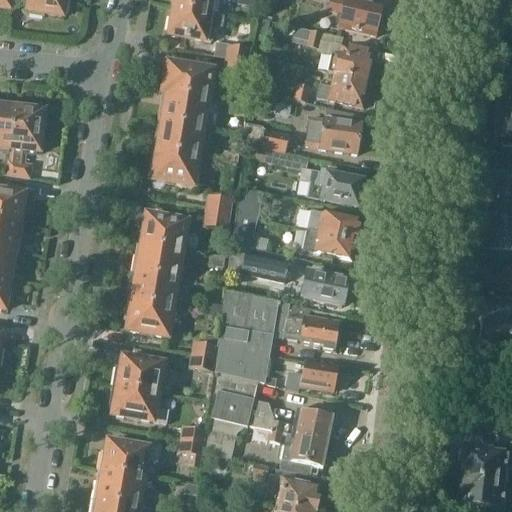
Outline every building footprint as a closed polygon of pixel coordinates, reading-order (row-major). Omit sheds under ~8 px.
[(0,0),(0,9),(11,10),(12,0),(28,0),(27,13),(30,13),(29,15),(43,17),(44,16),(63,19),(63,15),(65,15),(67,2),(66,2),(65,0),(0,0)] [(172,0),(171,9),(173,9),(173,10),(209,16),(218,18),(221,0),(172,0)] [(330,0),(329,0),(326,14),(341,17),(337,31),(376,40),(376,36),(380,35),(382,27),(379,23),(382,10),(344,1),(344,3),(330,0)] [(511,0),(504,0),(502,41),(511,41),(511,0)] [(169,19),(167,33),(169,33),(168,37),(204,44),(204,43),(211,45),(214,29),(222,30),(224,19),(218,18),(209,16),(173,10),(171,20),(169,19)] [(257,21),(253,41),(263,44),(268,24),(257,21)] [(296,30),(293,44),(309,48),(309,49),(317,51),(316,55),(330,58),(327,73),(367,83),(371,67),(373,67),(375,56),(340,48),(342,41),(296,30)] [(228,49),(226,62),(248,65),(250,52),(228,49)] [(226,62),(224,74),(246,78),(248,65),(226,62)] [(161,76),(158,93),(169,95),(208,102),(213,73),(167,65),(165,77),(161,76)] [(319,87),(316,100),(363,111),(366,99),(363,99),(367,83),(327,73),(326,76),(333,77),(330,89),(319,87)] [(247,82),(244,93),(261,97),(264,85),(247,82)] [(297,87),(294,100),(304,103),(308,89),(297,87)] [(158,93),(158,95),(166,96),(164,106),(161,106),(158,123),(203,130),(208,102),(169,95),(158,93)] [(491,110),(491,124),(511,125),(511,97),(495,97),(494,111),(491,110)] [(0,150),(9,152),(14,110),(15,110),(15,107),(0,105),(0,150)] [(231,106),(229,116),(244,118),(245,109),(243,108),(231,106)] [(14,110),(9,152),(11,152),(10,164),(24,167),(26,153),(39,155),(40,152),(42,152),(44,138),(41,137),(44,110),(25,108),(25,111),(15,110),(14,110)] [(308,121),(304,148),(319,150),(319,151),(357,157),(362,127),(323,121),(323,123),(308,121)] [(153,151),(153,153),(157,153),(198,160),(203,130),(158,123),(155,142),(158,142),(157,152),(153,151)] [(511,125),(491,124),(490,138),(493,138),(492,152),(507,153),(511,153),(511,125)] [(245,127),(245,149),(247,149),(261,152),(283,157),(287,139),(264,134),(265,131),(263,131),(245,127)] [(247,149),(245,161),(301,174),(303,174),(304,173),(306,162),(283,157),(261,152),(247,149)] [(153,153),(150,170),(153,171),(151,183),(153,183),(153,184),(153,185),(153,186),(153,187),(153,188),(154,189),(154,190),(155,191),(156,192),(157,192),(158,193),(159,193),(160,193),(161,193),(162,193),(163,193),(163,192),(164,192),(165,191),(166,190),(167,189),(167,188),(167,187),(168,187),(168,185),(193,189),(198,160),(157,153),(153,153)] [(225,155),(223,165),(238,167),(240,157),(225,155)] [(8,164),(6,177),(29,181),(31,168),(24,167),(10,164),(8,164)] [(511,171),(485,169),(483,197),(511,199),(511,171)] [(301,174),(299,183),(311,185),(308,200),(357,209),(357,207),(360,207),(362,195),(360,195),(362,184),(346,181),(347,180),(338,178),(338,179),(313,175),(304,173),(303,174),(301,174)] [(0,223),(20,227),(23,227),(26,210),(28,210),(30,210),(32,209),(34,206),(34,204),(34,201),(32,199),(30,198),(0,192),(0,223)] [(240,193),(236,217),(257,222),(262,197),(240,193)] [(482,210),(481,225),(511,226),(511,199),(483,197),(483,198),(486,198),(485,210),(482,210)] [(207,210),(206,213),(230,217),(230,214),(232,202),(209,198),(207,210)] [(206,216),(204,229),(227,233),(230,220),(230,217),(206,213),(206,216)] [(310,214),(306,233),(356,244),(357,239),(360,234),(359,228),(360,224),(310,214)] [(135,220),(135,223),(135,226),(137,228),(140,229),(141,230),(138,245),(183,253),(188,224),(143,217),(140,217),(137,218),(135,220)] [(234,235),(232,247),(249,251),(253,252),(256,240),(253,239),(257,222),(236,217),(232,235),(234,235)] [(0,223),(0,252),(18,255),(22,237),(18,237),(20,227),(0,223)] [(511,226),(481,225),(480,238),(483,238),(482,252),(511,254),(511,226)] [(304,244),(302,253),(313,255),(352,263),(352,261),(355,260),(356,255),(354,252),(356,244),(306,233),(304,244)] [(136,257),(133,274),(178,282),(183,253),(138,245),(138,247),(141,247),(140,257),(136,257)] [(231,256),(227,274),(283,286),(288,267),(248,259),(249,251),(232,247),(231,256)] [(0,252),(0,282),(9,284),(9,282),(10,283),(12,273),(15,273),(18,255),(0,252)] [(210,260),(209,268),(225,271),(226,262),(210,260)] [(482,292),(482,297),(511,299),(511,270),(497,269),(497,275),(484,274),(483,280),(482,283),(482,289),(483,292),(482,292)] [(133,274),(130,292),(134,293),(132,303),(174,310),(178,282),(133,274)] [(307,274),(302,301),(307,302),(341,309),(341,307),(343,307),(346,305),(348,299),(345,295),(344,294),(347,283),(313,276),(307,274)] [(0,311),(5,312),(7,301),(11,302),(14,283),(10,283),(9,282),(9,284),(0,282),(0,311)] [(215,375),(257,386),(263,388),(265,380),(272,339),(283,341),(288,308),(224,295),(223,310),(221,320),(219,341),(216,361),(215,375)] [(129,303),(125,321),(129,322),(127,333),(169,340),(174,310),(132,303),(129,303)] [(210,308),(208,317),(221,320),(223,310),(210,308)] [(288,308),(283,341),(300,343),(300,345),(322,350),(322,352),(332,354),(335,340),(338,338),(339,331),(337,328),(337,325),(305,320),(306,312),(288,308)] [(509,366),(510,355),(511,328),(511,319),(485,317),(484,322),(480,322),(479,354),(497,355),(496,365),(509,366)] [(195,345),(193,357),(216,361),(219,341),(207,339),(206,347),(195,345)] [(193,357),(191,371),(215,375),(216,361),(193,357)] [(117,370),(114,388),(158,395),(163,366),(123,359),(121,370),(117,370)] [(289,376),(287,386),(309,390),(334,394),(335,387),(338,384),(339,381),(337,377),(338,370),(304,364),(302,378),(289,376)] [(204,446),(202,456),(230,462),(233,451),(236,437),(244,430),(246,431),(247,430),(269,433),(272,424),(273,422),(267,407),(252,404),(257,386),(215,375),(206,433),(204,446)] [(265,380),(263,388),(274,390),(275,382),(265,380)] [(114,388),(111,405),(114,406),(112,418),(153,425),(164,427),(164,426),(166,413),(155,411),(158,395),(114,388)] [(293,424),(290,437),(328,445),(330,433),(334,432),(335,426),(332,422),(333,419),(301,412),(298,425),(293,424)] [(269,433),(267,444),(279,447),(284,427),(272,424),(269,433)] [(183,429),(181,442),(204,446),(206,433),(183,429)] [(284,446),(282,461),(291,463),(291,464),(313,469),(322,471),(323,468),(326,467),(328,460),(325,457),(328,445),(290,437),(287,436),(284,446)] [(181,442),(178,456),(190,458),(188,470),(200,472),(202,456),(204,446),(181,442)] [(103,454),(100,472),(144,480),(146,467),(147,464),(152,465),(159,460),(161,449),(161,447),(146,444),(145,450),(108,443),(106,454),(103,454)] [(463,465),(461,481),(499,485),(507,485),(509,470),(511,470),(511,457),(460,452),(458,464),(463,465)] [(254,469),(252,479),(266,482),(268,471),(254,469)] [(98,483),(95,500),(139,508),(144,480),(100,472),(99,473),(103,474),(101,483),(98,483)] [(270,479),(264,504),(276,506),(301,511),(317,511),(320,498),(318,497),(319,490),(270,479)] [(499,485),(461,481),(459,498),(463,498),(462,509),(471,510),(487,511),(493,511),(501,511),(503,501),(497,500),(499,485)] [(185,487),(184,496),(196,498),(197,489),(185,487)] [(95,500),(92,511),(138,511),(139,508),(95,500)]
